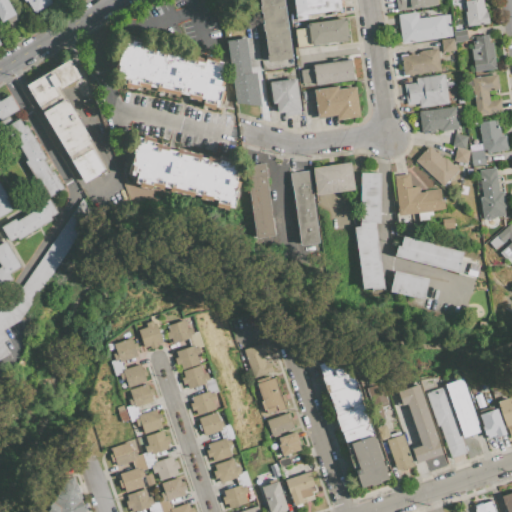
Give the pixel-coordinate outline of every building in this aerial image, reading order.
[(0,21),(0,0),(6,0),(17,18),(8,23),(6,19),(1,23),(0,21)] [(49,0),(52,5),(34,15),(26,1),(24,2),(23,0),(49,0)] [(283,0),(291,59),(268,62),(267,62),(266,55),(267,55),(263,31),(262,31),(261,24),(262,24),(261,13),(259,13),(258,6),(260,6),(259,0),(283,0)] [(293,0),(339,0),(341,9),(306,14),(306,19),(296,20),(293,0)] [(436,0),(437,5),(397,11),(395,0),(436,0)] [(464,12),(466,12),(464,1),(469,0),(482,0),(484,12),(487,12),(489,23),(466,26),(464,12)] [(397,15),(417,12),(418,19),(449,15),(451,37),(400,43),(397,15)] [(306,24),(346,18),(349,36),(347,37),(347,41),(296,48),(293,30),(307,28),(306,24)] [(226,41),(224,27),(244,25),(250,73),(256,72),(260,106),(235,102),(226,41)] [(452,32),(466,30),(467,41),(454,42),(452,32)] [(470,49),(473,48),(472,41),(475,41),(474,36),(487,34),(488,43),(491,42),(495,69),(473,72),(470,49)] [(126,36),(143,41),(141,47),(154,51),(155,49),(179,56),(178,58),(195,63),(196,61),(203,63),(204,60),(216,63),(217,60),(226,62),(222,76),(224,77),(222,86),(224,86),(222,91),(224,91),(221,102),(219,102),(217,108),(214,107),(213,110),(201,107),(203,100),(199,99),(198,102),(187,99),(188,97),(178,94),(177,96),(148,88),(147,90),(137,87),(136,91),(123,87),(125,81),(114,78),(118,65),(116,65),(119,53),(121,53),(126,36)] [(440,40),(452,38),(454,50),(442,52),(440,40)] [(400,57),(409,55),(409,52),(413,52),(413,55),(418,54),(417,51),(438,48),(441,71),(403,76),(400,57)] [(82,182),(24,86),(68,59),(79,77),(59,89),(109,171),(99,177),(96,173),(82,182)] [(312,65),(351,59),(353,80),(315,85),(314,81),(301,83),(300,70),(312,69),(312,65)] [(415,78),(444,74),(446,89),(458,87),(459,100),(448,101),(448,104),(418,108),(418,103),(406,105),(403,84),(415,83),(415,78)] [(471,78),(496,75),(498,89),(487,91),(488,100),(500,99),(502,111),(476,115),(471,78)] [(268,82),(295,78),(301,115),(285,117),(284,112),(277,113),(275,103),(272,103),(268,82)] [(312,90),(336,87),(337,89),(355,87),(359,116),(336,120),(336,116),(316,119),(312,90)] [(0,100),(10,95),(19,111),(1,121),(0,120),(0,100)] [(418,112),(455,107),(458,128),(438,131),(438,128),(434,129),(434,131),(420,133),(418,112)] [(5,127),(19,119),(23,126),(25,125),(45,158),(43,160),(51,175),(54,173),(64,189),(50,199),(39,180),(36,182),(24,162),(27,160),(17,144),(15,146),(5,127)] [(478,122),(496,119),(497,127),(499,127),(500,136),(505,135),(507,150),(486,153),(485,149),(481,150),(478,122)] [(454,133),(467,136),(465,149),(451,146),(454,133)] [(137,134),(130,164),(128,164),(125,175),(133,178),(132,181),(138,183),(137,186),(150,190),(151,187),(162,190),(163,186),(216,201),(214,207),(226,210),(228,207),(233,208),(237,192),(236,191),(239,178),(235,177),(239,164),(153,142),(154,138),(137,134)] [(469,145),(480,144),(481,150),(482,150),(484,164),(472,166),(469,145)] [(414,160),(428,146),(435,153),(437,151),(439,153),(437,155),(441,158),(442,157),(444,158),(446,157),(458,168),(441,186),(414,160)] [(456,148),(469,151),(466,163),(453,160),(456,148)] [(244,166),(265,163),(275,236),(254,239),(244,166)] [(312,168),(350,163),(354,190),(316,195),(312,168)] [(478,170),(495,168),(498,192),(503,191),(505,207),(503,207),(505,216),(481,219),(478,197),(482,197),(478,170)] [(300,245),(318,243),(308,171),(290,173),(291,186),(292,186),(300,245)] [(359,173),(379,174),(379,223),(374,223),(383,289),(362,291),(353,227),(360,226),(359,173)] [(393,174),(408,173),(410,187),(418,187),(419,193),(424,192),(424,191),(440,189),(441,201),(444,201),(444,210),(431,212),(432,215),(428,215),(429,220),(418,221),(417,213),(397,215),(393,174)] [(0,186),(6,197),(4,198),(11,209),(0,216),(0,186)] [(0,229),(0,227),(14,219),(16,221),(43,205),(41,202),(48,197),(57,213),(50,217),(51,219),(18,239),(17,236),(8,242),(0,229)] [(0,310),(9,305),(82,199),(92,213),(19,321),(4,330),(9,339),(3,342),(10,353),(0,359),(0,310)] [(441,219),(453,218),(454,228),(442,229),(441,219)] [(511,265),(498,253),(510,242),(507,238),(494,249),(488,242),(510,224),(511,226),(511,265)] [(402,236),(463,252),(460,260),(477,265),(474,277),(394,256),(397,245),(400,246),(402,236)] [(0,267),(1,267),(0,265),(0,243),(6,240),(21,267),(9,274),(12,279),(9,281),(11,284),(0,290),(0,267)] [(394,271),(427,278),(423,298),(389,291),(394,271)] [(137,330),(146,327),(145,323),(150,321),(149,316),(157,314),(161,325),(156,326),(162,343),(156,344),(157,348),(150,350),(149,347),(143,349),(137,330)] [(181,369),(199,363),(196,354),(200,353),(197,347),(202,346),(197,331),(193,333),(191,328),(187,329),(184,320),(166,326),(168,332),(165,333),(168,339),(171,338),(173,344),(187,338),(190,346),(175,351),(178,358),(174,359),(176,365),(179,364),(181,369)] [(127,387),(146,381),(144,376),(147,375),(145,368),(141,370),(139,365),(124,370),(122,361),(137,356),(135,351),(138,350),(136,342),(132,344),(130,338),(113,344),(116,353),(112,354),(114,360),(110,361),(115,376),(119,375),(121,380),(124,379),(127,387)] [(242,349),(262,343),(265,352),(261,353),(265,364),(269,362),(272,371),(252,378),(242,349)] [(180,371),(186,389),(206,382),(194,345),(173,352),(179,371),(180,371)] [(317,363),(335,358),(338,366),(348,363),(387,480),(359,489),(317,363)] [(197,415),(214,409),(211,400),(215,398),(213,393),(218,391),(213,377),(208,378),(206,373),(202,374),(199,365),(182,371),(184,377),(181,378),(183,384),(186,383),(188,389),(203,384),(206,392),(191,397),(193,403),(190,404),(192,410),(195,409),(197,415)] [(256,384),(275,378),(281,395),(284,394),(286,400),(283,401),(285,409),(277,412),(276,410),(266,413),(265,410),(263,410),(260,402),(262,401),(256,384)] [(462,438),(478,432),(476,424),(477,424),(461,379),(444,384),(462,438)] [(466,382),(476,379),(479,390),(470,394),(466,382)] [(478,381),(483,379),(486,387),(480,389),(478,381)] [(365,387),(380,383),(388,405),(381,407),(384,418),(376,420),(365,387)] [(143,433),(160,428),(159,422),(162,421),(160,414),(157,415),(155,409),(140,415),(137,406),(152,401),(150,396),(154,395),(151,388),(148,389),(146,384),(129,390),(132,399),(128,400),(130,406),(126,407),(130,421),(135,420),(137,426),(141,425),(143,433)] [(410,448),(420,445),(406,403),(398,406),(393,392),(418,384),(441,455),(415,463),(410,448)] [(425,392),(443,386),(465,453),(450,458),(439,425),(436,426),(425,392)] [(496,402),(511,397),(511,401),(511,437),(510,438),(506,427),(505,427),(496,402)] [(115,407),(123,405),(129,421),(121,424),(115,407)] [(478,414),(479,414),(478,411),(491,406),(492,410),(496,408),(505,434),(496,437),(495,435),(486,438),(478,414)] [(213,462),(230,456),(227,447),(231,446),(229,440),(234,438),(229,424),(224,425),(222,420),(218,421),(215,412),(198,418),(200,424),(197,425),(199,431),(202,430),(204,436),(219,431),(221,439),(207,444),(209,450),(206,451),(208,457),(211,456),(213,462)] [(265,421),(289,413),(294,427),(270,435),(265,421)] [(376,427),(385,424),(389,437),(380,440),(376,427)] [(125,492),(142,486),(139,478),(144,476),(142,470),(151,467),(153,473),(156,472),(159,480),(178,474),(176,469),(178,468),(176,461),(173,462),(171,456),(156,461),(153,453),(168,448),(166,443),(169,441),(167,435),(164,436),(162,430),(144,436),(147,446),(143,447),(145,453),(137,456),(135,450),(131,451),(128,442),(110,448),(112,454),(109,454),(112,462),(114,461),(116,466),(132,461),(135,469),(119,474),(121,480),(118,481),(121,488),(123,487),(125,492)] [(385,440),(390,438),(389,434),(401,430),(413,466),(396,472),(385,440)] [(277,438),(295,432),(298,441),(297,441),(300,449),(281,455),(277,444),(279,443),(277,438)] [(277,460),(289,456),(292,465),(280,469),(277,460)] [(229,509),(246,503),(243,494),(247,492),(245,487),(250,485),(245,470),(240,472),(238,467),(234,468),(231,459),(214,465),(216,471),(213,472),(215,478),(218,477),(220,483),(235,478),(238,485),(223,490),(225,497),(222,498),(224,504),(227,503),(229,509)] [(284,480),(309,472),(315,491),(311,492),(312,496),(301,500),(303,503),(293,506),(284,480)] [(150,474),(153,484),(147,485),(144,476),(150,474)] [(72,477),(63,479),(64,480),(45,511),(84,511),(85,511),(83,505),(82,505),(78,497),(77,497),(75,493),(78,492),(75,483),(74,483),(72,477)] [(193,511),(192,508),(189,509),(187,503),(172,508),(169,500),(184,495),(183,489),(186,488),(183,482),(180,483),(178,477),(160,484),(163,492),(160,493),(162,499),(153,502),(151,496),(147,498),(144,489),(126,495),(128,501),(125,502),(128,509),(130,508),(131,511),(135,511),(148,508),(149,511),(193,511)] [(268,511),(260,487),(269,484),(268,481),(276,478),(287,510),(282,511),(279,511),(275,511),(268,511)] [(511,511),(511,492),(500,497),(503,505),(504,505),(506,511),(511,511)] [(474,511),(494,511),(491,501),(474,507),(475,509),(474,510),(474,511)]
